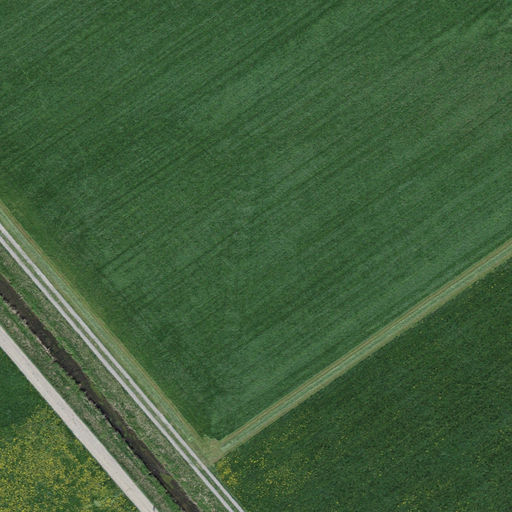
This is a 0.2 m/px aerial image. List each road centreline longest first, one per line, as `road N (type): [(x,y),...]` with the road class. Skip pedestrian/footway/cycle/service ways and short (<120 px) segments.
road 1 (track): [(0,226),(236,511)]
road 2 (track): [(150,511),(0,336)]
